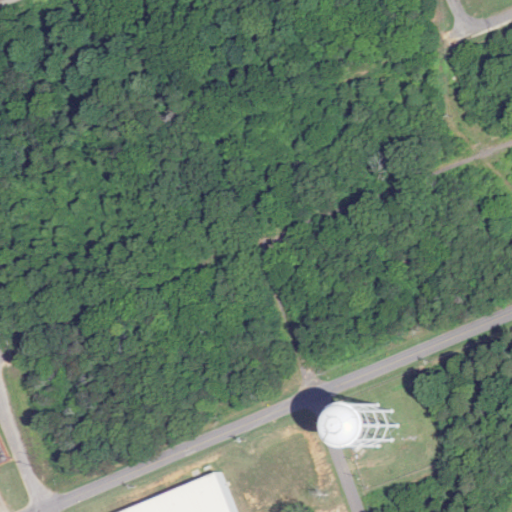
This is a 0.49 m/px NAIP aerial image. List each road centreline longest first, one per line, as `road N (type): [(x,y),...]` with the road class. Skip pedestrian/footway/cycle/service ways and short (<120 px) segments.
road 1 (residential): [(0,346),(511,141)]
road 2 (residential): [(40,511),(511,311)]
road 3 (residential): [(361,511),(231,162),(229,137)]
road 4 (residential): [(229,137),(246,118),(511,12)]
road 5 (residential): [(46,509),(0,397)]
